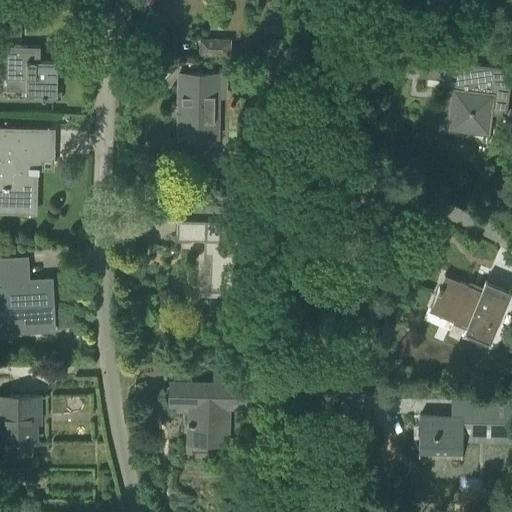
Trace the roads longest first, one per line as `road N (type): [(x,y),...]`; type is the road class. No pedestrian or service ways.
road 1 (residential): [(155,511),(114,345),(98,0)]
road 2 (residential): [(347,511),(353,166)]
road 3 (residential): [(511,238),(353,166)]
road 4 (residential): [(353,166),(349,0)]
